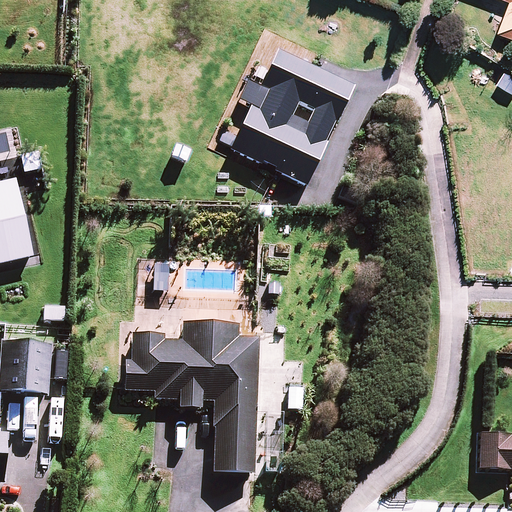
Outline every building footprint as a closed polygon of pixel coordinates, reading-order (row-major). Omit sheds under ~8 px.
[(500,31),(511,35),(511,0),(500,31)] [(304,189),(325,146),(322,145),(332,124),(335,125),(352,89),(275,52),(258,88),(247,83),(237,103),(248,108),(227,153),(304,189)] [(36,156),(19,158),(21,176),(38,174),(36,156)] [(0,265),(31,259),(13,181),(0,184),(0,265)] [(62,324),(63,311),(42,310),(42,324),(62,324)] [(210,478),(250,480),(256,343),(234,342),(234,329),(179,327),(178,346),(160,345),(160,340),(129,338),(128,366),(121,366),(120,396),(151,398),(150,405),(175,406),(175,415),(197,416),(197,406),(210,407),(209,432),(212,433),(210,478)] [(0,396),(44,400),(48,349),(0,345),(0,396)] [(476,439),(475,474),(511,475),(511,439),(486,439),(476,439)]
